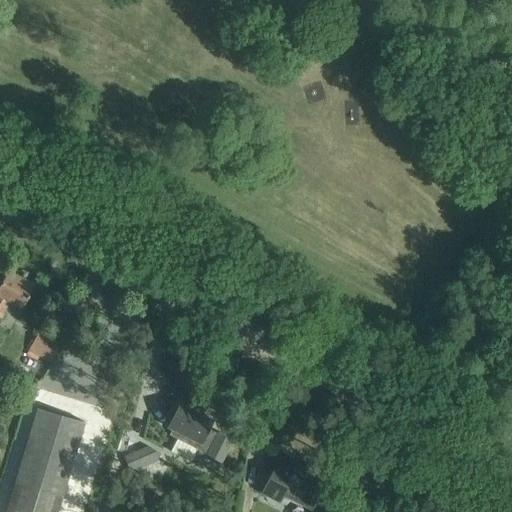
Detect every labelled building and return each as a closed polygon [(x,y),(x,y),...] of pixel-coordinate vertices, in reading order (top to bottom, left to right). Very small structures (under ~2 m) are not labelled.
[(35,285),(8,271),(0,286),(0,317),(1,318),(10,301),(23,308),(35,285)] [(29,350),(53,363),(71,373),(80,356),(38,333),(29,350)] [(217,469),(223,458),(232,440),(218,433),(216,437),(206,432),(212,421),(180,405),(166,431),(209,453),(204,462),(217,469)] [(57,511),(84,422),(38,408),(7,511),(57,511)] [(311,509),(317,498),(326,480),(297,465),(292,473),(278,466),(279,463),(278,463),(262,493),(279,502),(283,494),(311,509)]
